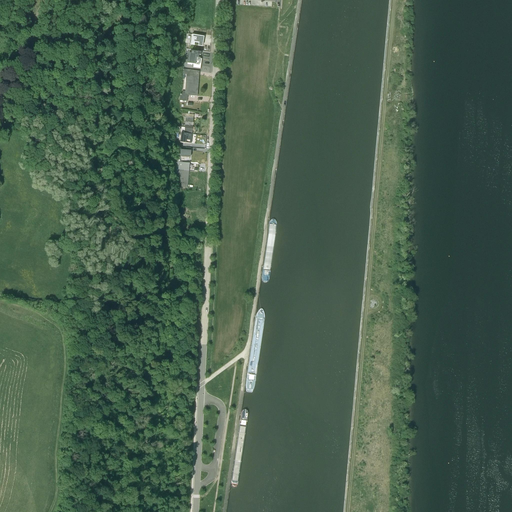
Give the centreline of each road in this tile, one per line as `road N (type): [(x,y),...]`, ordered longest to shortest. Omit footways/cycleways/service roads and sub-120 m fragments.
road 1 (tertiary): [(219,0),(195,511)]
road 2 (track): [(169,0),(138,143),(116,188),(104,171),(98,174),(107,240),(71,319)]
road 3 (track): [(45,0),(0,121)]
